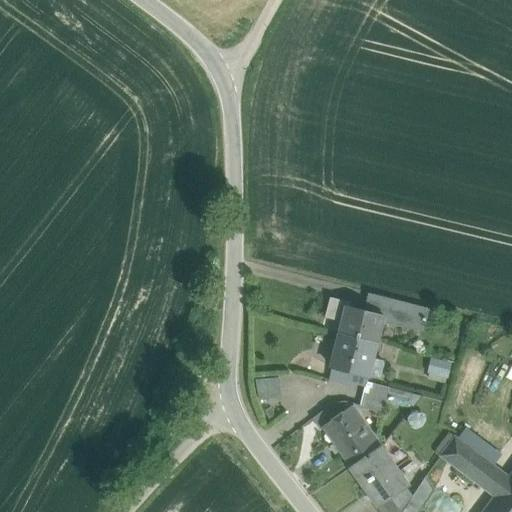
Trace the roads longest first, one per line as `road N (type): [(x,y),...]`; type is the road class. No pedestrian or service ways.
road 1 (tertiary): [(236,424),(234,138),(222,75)]
road 2 (unclassified): [(236,424),(196,435),(130,511)]
